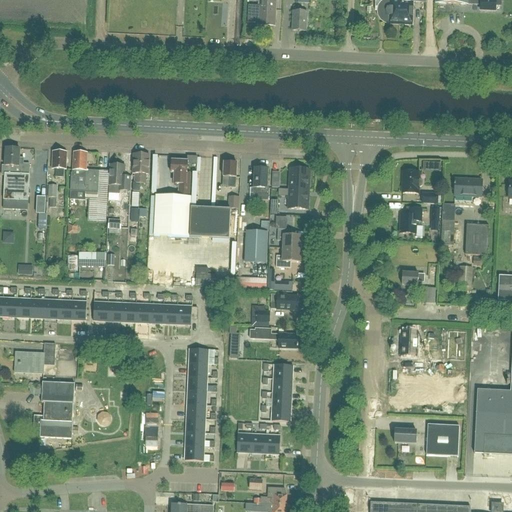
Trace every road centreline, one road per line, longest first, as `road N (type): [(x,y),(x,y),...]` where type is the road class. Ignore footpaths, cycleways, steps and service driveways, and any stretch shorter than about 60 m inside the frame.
road 1 (unclassified): [(4,82),(60,43),(511,66)]
road 2 (unclassified): [(24,138),(265,149)]
road 3 (tertiary): [(266,133),(51,122)]
road 4 (unclassified): [(364,482),(371,314),(369,300),(346,286)]
road 5 (unclassified): [(316,480),(321,377),(346,286)]
road 6 (residential): [(168,349),(0,337)]
road 7 (residential): [(147,482),(0,496)]
road 8 (unclassified): [(511,488),(364,482)]
road 9 (tertiary): [(511,145),(366,138)]
road 10 (residential): [(147,482),(164,463),(168,349)]
